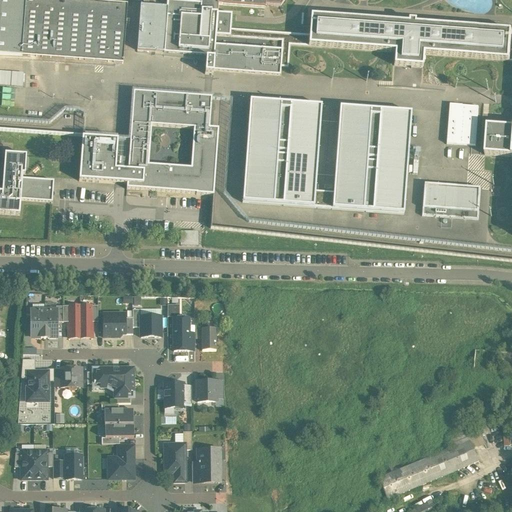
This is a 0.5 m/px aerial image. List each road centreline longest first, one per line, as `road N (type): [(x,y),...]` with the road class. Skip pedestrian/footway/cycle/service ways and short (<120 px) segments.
road 1 (residential): [(0,499),(154,499)]
road 2 (residential): [(154,499),(153,366)]
